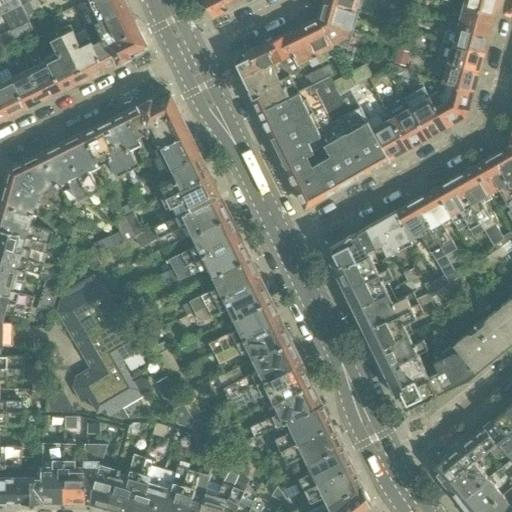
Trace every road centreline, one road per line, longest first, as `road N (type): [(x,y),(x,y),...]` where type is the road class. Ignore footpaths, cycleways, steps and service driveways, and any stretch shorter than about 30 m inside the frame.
road 1 (residential): [(511,34),(486,130),(283,245)]
road 2 (tertiary): [(383,460),(283,245)]
road 3 (tertiary): [(283,245),(188,53)]
road 4 (residential): [(0,144),(188,53)]
road 5 (residential): [(383,460),(422,440),(511,369)]
